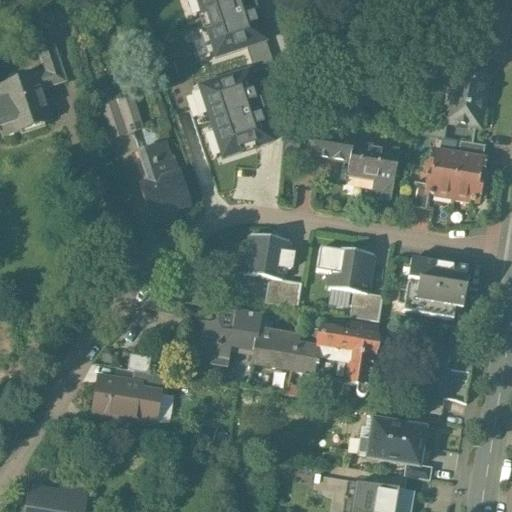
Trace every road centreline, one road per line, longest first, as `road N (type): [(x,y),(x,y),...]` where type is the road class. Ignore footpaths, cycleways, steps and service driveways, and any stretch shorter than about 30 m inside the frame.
road 1 (residential): [(0,485),(66,362),(105,309),(162,251),(216,216),(252,211),(511,253)]
road 2 (secondary): [(511,313),(479,511)]
